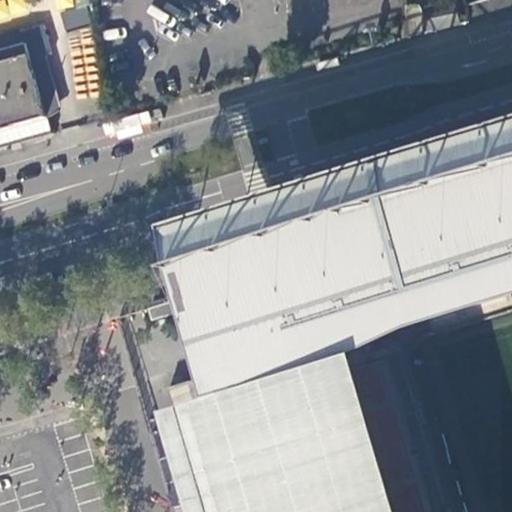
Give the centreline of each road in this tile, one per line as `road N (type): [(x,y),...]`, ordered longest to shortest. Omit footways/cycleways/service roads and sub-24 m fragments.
road 1 (primary): [(0,265),(511,111)]
road 2 (primary): [(511,38),(0,184)]
